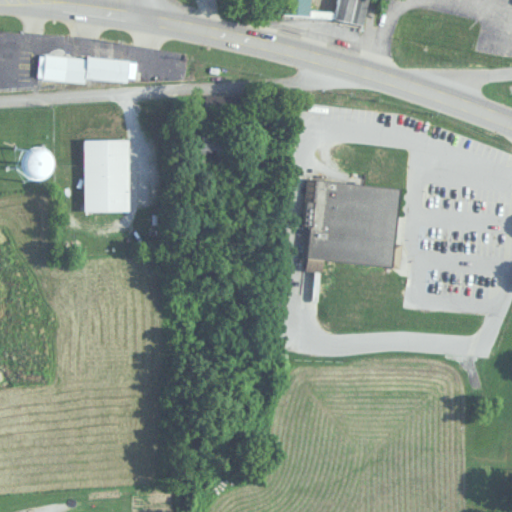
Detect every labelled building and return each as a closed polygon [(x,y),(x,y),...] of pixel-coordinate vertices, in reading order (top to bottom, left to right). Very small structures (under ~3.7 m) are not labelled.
[(283,0),(283,12),(309,13),(309,0),(283,0)] [(335,0),(332,19),(361,25),(365,0),(335,0)] [(129,58),(43,52),(41,78),(83,81),(83,77),(127,81),(129,58)] [(82,209),(128,209),(128,137),(82,137),(82,209)] [(304,268),(321,269),(321,259),(393,264),(399,184),(304,177),(301,224),(307,225),(304,268)]
